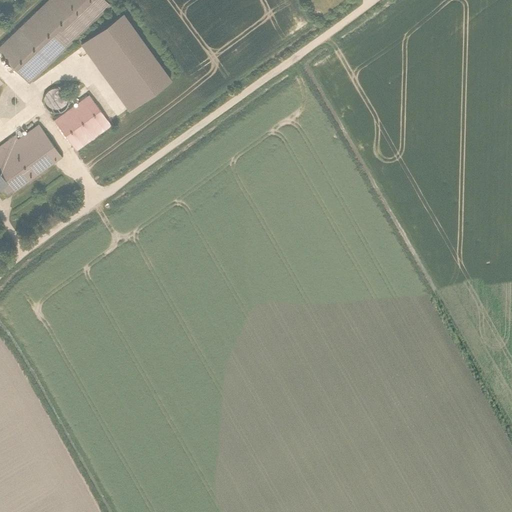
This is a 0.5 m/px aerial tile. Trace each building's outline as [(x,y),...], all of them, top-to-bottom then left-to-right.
[(92,0),(28,0),(0,28),(0,44),(24,68),(92,0)] [(166,67),(119,1),(77,31),(125,97),(166,67)] [(43,76),(41,77),(38,81),(37,85),(36,88),(37,93),(40,96),(43,98),(47,100),(51,100),(55,99),(59,96),(61,93),(62,90),(62,85),(59,79),(56,76),(52,75),(47,75),(43,76)] [(102,114),(80,84),(46,109),(68,139),(102,114)] [(56,145),(34,113),(0,136),(0,180),(1,182),(56,145)]
